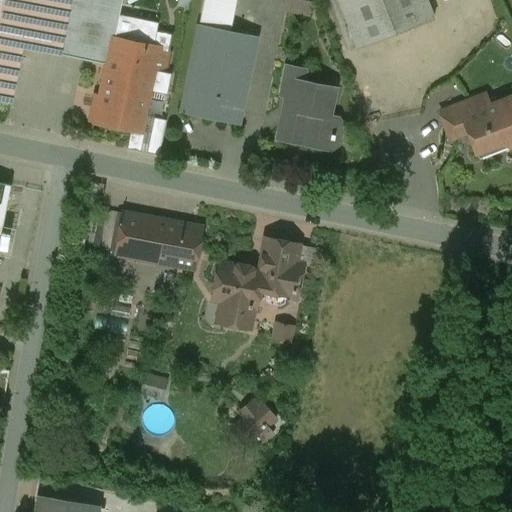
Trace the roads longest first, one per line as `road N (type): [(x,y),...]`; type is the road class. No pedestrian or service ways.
road 1 (residential): [(63,151),(511,255)]
road 2 (unclassified): [(0,489),(63,151)]
